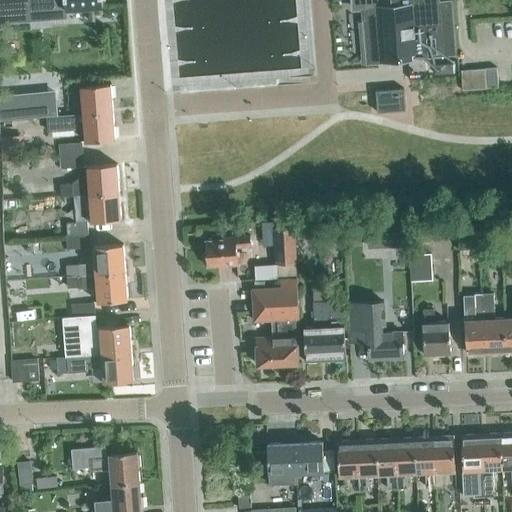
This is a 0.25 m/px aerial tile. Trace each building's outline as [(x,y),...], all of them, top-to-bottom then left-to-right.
[(0,0),(0,21),(68,16),(67,7),(70,7),(70,11),(82,10),(82,7),(103,6),(102,0),(0,0)] [(352,0),(353,8),(371,6),(376,62),(418,59),(455,56),(450,0),(352,0)] [(484,68),(461,69),(462,90),(485,88),(484,68)] [(111,83),(81,85),(83,113),(113,110),(111,83)] [(378,112),(400,110),(402,110),(406,109),(404,88),(402,88),(402,87),(399,87),(399,88),(376,90),(378,112)] [(0,94),(0,116),(0,119),(57,115),(55,91),(0,94)] [(67,114),(55,115),(48,116),(49,131),(79,128),(79,127),(84,127),(85,140),(115,138),(113,110),(83,113),(67,114)] [(16,136),(1,137),(3,156),(17,154),(16,136)] [(59,143),(60,155),(83,154),(82,141),(59,143)] [(117,163),(87,165),(84,165),(83,154),(60,155),(61,167),(79,166),(80,177),(72,183),(60,184),(61,195),(73,194),(89,193),(119,191),(117,163)] [(121,218),(119,191),(89,193),(91,221),(121,218)] [(74,205),(73,194),(61,195),(62,206),(74,205)] [(511,239),(511,219),(503,220),(504,240),(511,239)] [(88,233),(88,222),(67,223),(68,235),(88,234),(88,233)] [(276,263),(296,262),(294,226),(274,227),(276,263)] [(471,226),(457,227),(458,247),(472,246),(471,226)] [(315,240),(317,237),(317,232),(314,230),(310,230),(307,233),(307,237),(310,240),(315,240)] [(90,246),(89,233),(88,233),(88,234),(68,235),(66,235),(67,248),(90,246)] [(325,235),(326,245),(344,244),(343,234),(325,235)] [(237,247),(251,246),(250,235),(223,237),(223,239),(206,240),(206,252),(205,253),(205,260),(207,262),(207,265),(238,263),(237,247)] [(93,246),(95,262),(66,264),(67,276),(126,271),(123,243),(93,246)] [(409,254),(409,247),(393,247),(394,267),(410,267),(409,254)] [(433,280),(432,253),(409,254),(410,267),(410,280),(433,280)] [(56,262),(8,266),(8,277),(56,274),(56,262)] [(128,299),(126,271),(67,276),(68,288),(97,285),(98,301),(128,299)] [(254,320),(273,319),(274,337),(257,338),(258,364),(298,362),(296,337),(300,337),(297,279),(281,279),(281,287),(252,288),(254,320)] [(343,312),(333,309),(332,287),(322,288),(326,360),(346,359),(344,325),(343,312)] [(326,360),(322,288),(312,288),(314,326),(304,327),(306,361),(326,360)] [(486,351),(484,292),(474,293),(475,318),(465,318),(466,352),(469,352),(471,354),(478,353),(480,351),(486,351)] [(506,350),(504,317),(495,317),(493,292),(484,292),(486,351),(493,351),(495,352),(502,352),(504,350),(506,350)] [(95,314),(94,301),(71,303),(72,315),(95,314)] [(383,331),(382,311),(382,301),(347,302),(349,341),(368,340),(369,358),(403,357),(402,330),(383,331)] [(424,354),(451,353),(449,320),(434,321),(434,308),(423,308),(424,322),(423,322),(424,354)] [(100,326),(101,342),(73,344),(73,356),(132,351),(130,324),(100,326)] [(134,379),(132,351),(73,356),(57,357),(58,372),(68,372),(87,371),(87,368),(103,366),(104,381),(134,379)] [(13,381),(38,379),(37,358),(12,360),(13,381)] [(511,433),(511,432),(504,432),(502,434),(500,434),(502,468),(511,467),(511,478),(511,433)] [(502,468),(500,434),(498,434),(497,433),(490,433),(488,435),(481,435),(484,496),(494,495),(492,468),(502,468)] [(484,496),(481,435),(474,436),(473,434),(466,434),(464,436),(461,436),(464,494),(474,494),(474,496),(484,496)] [(441,437),(434,437),(436,481),(444,480),(443,471),(455,470),(454,436),(451,437),(449,435),(442,435),(441,437)] [(436,481),(434,437),(427,438),(425,436),(418,436),(417,438),(414,438),(416,472),(427,471),(428,481),(436,481)] [(416,472),(414,438),(413,438),(411,437),(404,437),(402,439),(395,439),(397,483),(405,482),(405,472),(416,472)] [(397,483),(395,439),(389,440),(387,438),(380,438),(378,440),(377,440),(378,474),(389,473),(389,483),(397,483)] [(378,474),(377,440),(375,440),(373,439),(366,439),(364,441),(357,441),(359,485),(367,484),(367,474),(378,474)] [(359,485),(357,441),(350,441),(349,440),(342,440),(339,442),(337,442),(339,476),(351,475),(351,485),(359,485)] [(323,441),(295,442),(296,472),(322,471),(324,471),(323,441)] [(295,442),(267,443),(269,484),(297,482),(296,472),(295,442)] [(137,451),(110,453),(110,456),(106,457),(105,445),(71,448),(73,467),(93,466),(93,470),(111,468),(112,483),(139,481),(138,465),(140,465),(140,454),(138,454),(137,451)] [(20,484),(32,482),(30,461),(18,462),(20,484)] [(336,496),(335,474),(322,474),(323,496),(336,496)] [(57,488),(56,478),(36,480),(37,490),(57,488)] [(141,496),(139,481),(112,483),(113,497),(95,499),(96,511),(114,509),(114,511),(122,511),(142,510),(141,507),(143,507),(143,496),(141,496)] [(32,482),(20,484),(21,492),(33,490),(32,482)] [(251,506),(249,494),(238,495),(239,507),(251,506)]
